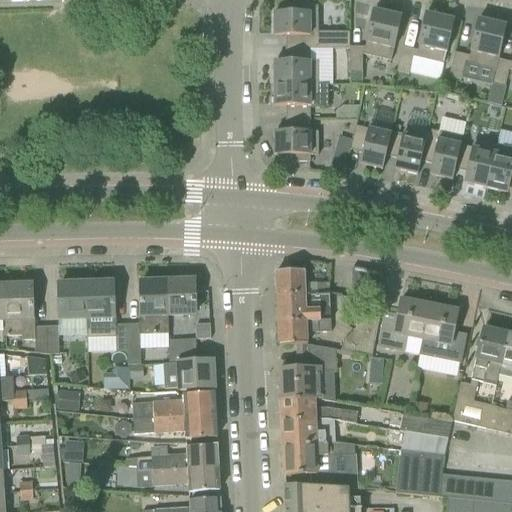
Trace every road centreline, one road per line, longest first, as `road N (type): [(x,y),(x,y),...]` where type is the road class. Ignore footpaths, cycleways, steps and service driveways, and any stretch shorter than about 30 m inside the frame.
road 1 (tertiary): [(511,241),(345,209),(232,199)]
road 2 (tertiary): [(238,236),(341,245),(511,278)]
road 3 (residential): [(250,511),(238,236)]
road 4 (tertiary): [(0,233),(238,236)]
road 5 (tertiary): [(232,199),(0,199)]
road 6 (residential): [(232,199),(229,0)]
